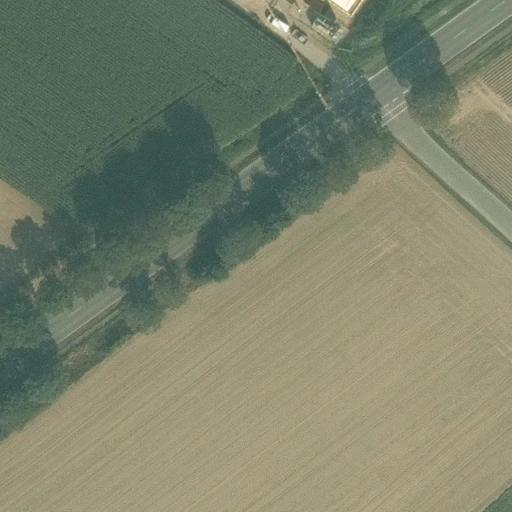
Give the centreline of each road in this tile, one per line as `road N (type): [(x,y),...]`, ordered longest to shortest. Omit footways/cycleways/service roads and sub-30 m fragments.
road 1 (secondary): [(366,100),(0,367)]
road 2 (unclassified): [(366,100),(511,229)]
road 3 (secondary): [(505,0),(366,100)]
road 4 (track): [(236,0),(366,100)]
